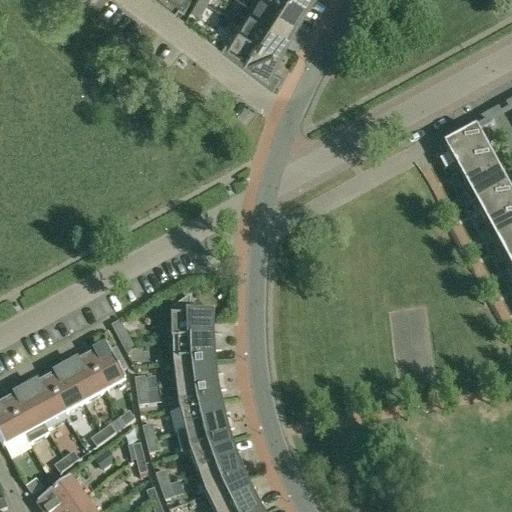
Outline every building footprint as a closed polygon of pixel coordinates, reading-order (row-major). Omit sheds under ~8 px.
[(199,15),(206,2),(201,0),(195,0),(190,10),(199,15)] [(278,0),(253,0),(249,6),(286,29),(296,11),(278,0)] [(278,0),(296,11),(302,0),(278,0)] [(238,22),(237,22),(276,47),(286,29),(249,6),(239,23),(238,22)] [(251,75),(260,62),(266,67),(276,47),(237,22),(220,50),(251,75)] [(511,112),(469,136),(469,137),(476,133),(476,135),(494,125),(511,115),(511,112)] [(443,151),(454,171),(486,153),(476,135),(476,133),(469,137),(443,151)] [(454,171),(464,190),(497,172),(486,153),(454,171)] [(464,190),(474,209),(507,191),(497,172),(464,190)] [(474,209),(485,228),(511,212),(511,199),(507,191),(474,209)] [(511,212),(485,228),(495,247),(511,237),(511,212)] [(511,237),(495,247),(505,266),(511,262),(511,237)] [(170,312),(171,345),(212,344),(211,323),(190,322),(190,302),(191,301),(191,300),(172,312),(170,312)] [(127,336),(120,323),(111,328),(118,341),(127,336)] [(133,349),(127,336),(118,341),(125,353),(133,349)] [(173,346),(173,368),(212,364),(212,344),(171,345),(171,346),(173,346)] [(106,349),(86,360),(105,395),(125,384),(106,349)] [(86,360),(66,371),(85,406),(105,395),(86,360)] [(173,368),(176,390),(215,385),(212,364),(173,368)] [(66,371),(46,382),(70,428),(71,427),(65,417),(85,406),(66,371)] [(137,395),(147,394),(145,379),(135,381),(137,395)] [(46,382),(26,393),(47,433),(67,422),(70,428),(46,382)] [(176,390),(179,412),(217,405),(215,385),(176,390)] [(26,393),(5,404),(25,439),(44,428),(47,434),(47,433),(26,393)] [(147,394),(137,395),(139,409),(149,407),(147,394)] [(0,406),(0,443),(4,450),(25,439),(5,404),(0,406)] [(179,412),(184,434),(222,425),(217,405),(179,412)] [(126,429),(135,422),(129,414),(120,422),(126,429)] [(227,445),(222,425),(184,434),(177,436),(182,458),(190,456),(227,445)] [(146,443),(156,441),(152,427),(143,429),(146,443)] [(100,435),(101,435),(106,443),(116,436),(110,428),(100,435)] [(101,435),(100,435),(91,442),(97,450),(106,443),(101,435)] [(156,441),(146,443),(150,457),(159,455),(156,441)] [(190,456),(197,477),(234,464),(227,445),(190,456)] [(136,463),(144,461),(140,447),(133,449),(136,463)] [(94,463),(102,474),(116,464),(109,454),(94,463)] [(64,462),(70,470),(80,463),(74,455),(64,462)] [(144,461),(136,463),(140,477),(148,475),(144,461)] [(70,470),(64,462),(54,469),(61,477),(70,470)] [(197,477),(205,498),(241,483),(234,464),(197,477)] [(161,490),(170,487),(165,474),(156,477),(161,490)] [(36,482),(26,490),(32,498),(42,490),(36,482)] [(37,506),(41,511),(69,511),(84,502),(70,482),(37,506)] [(205,498),(211,511),(228,511),(250,501),(241,483),(205,498)] [(170,487),(161,490),(165,503),(174,500),(170,487)] [(152,508),(160,505),(154,491),(147,494),(152,508)] [(0,511),(3,511),(8,510),(4,501),(0,502),(0,511)] [(228,511),(255,511),(250,501),(228,511)] [(69,511),(91,511),(84,502),(69,511)]
